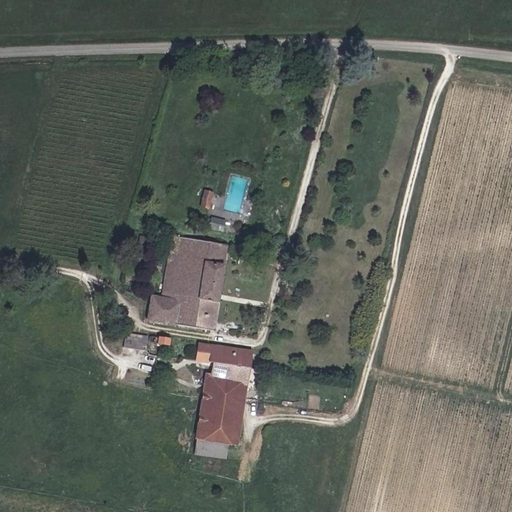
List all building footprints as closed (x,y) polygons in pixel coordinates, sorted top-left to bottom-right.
[(201,206),(211,208),(214,190),(204,188),(201,206)] [(224,230),(226,219),(211,216),(210,227),(224,230)] [(154,297),(151,322),(215,333),(229,246),(176,237),(167,299),(154,297)] [(146,349),(147,335),(126,333),(125,347),(146,349)] [(247,386),(253,352),(200,342),(196,366),(207,368),(205,378),(247,386)] [(236,448),(247,386),(205,378),(194,440),(236,448)]
